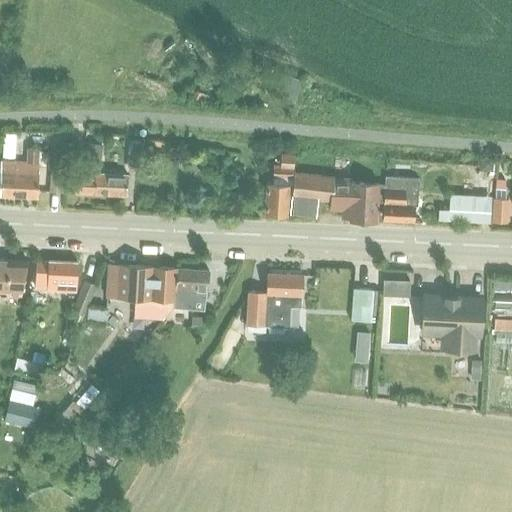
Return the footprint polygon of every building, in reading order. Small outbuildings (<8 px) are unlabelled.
[(62,139),(61,151),(73,151),(73,139),(62,139)] [(129,140),(127,165),(140,166),(142,141),(129,140)] [(87,141),(84,166),(100,168),(103,143),(87,141)] [(1,160),(0,172),(0,193),(37,196),(38,171),(37,170),(38,156),(43,156),(44,150),(38,150),(39,147),(26,147),(26,161),(1,160)] [(72,162),(73,151),(61,151),(44,150),(43,156),(43,160),(72,162)] [(272,165),(272,177),(292,177),(293,154),(279,153),(279,165),(272,165)] [(51,164),(50,190),(62,190),(64,164),(51,164)] [(124,194),(126,174),(93,172),(93,174),(75,174),(75,190),(124,194)] [(289,198),(288,214),(314,216),(315,199),(328,200),(328,202),(341,202),(340,216),(347,217),(347,219),(375,220),(375,219),(374,219),(375,199),(376,190),(376,184),(350,181),(349,183),(332,182),(332,176),(293,173),(292,177),(292,184),(287,184),(286,197),(289,198)] [(376,190),(375,199),(377,200),(376,217),(412,220),(413,204),(416,204),(417,177),(384,176),(383,185),(377,184),(376,190)] [(264,183),(263,214),(285,214),(286,197),(287,184),(292,184),(292,177),(272,177),(271,183),(264,183)] [(494,177),(493,187),(503,188),(504,178),(494,177)] [(492,198),(490,222),(506,223),(508,199),(492,198)] [(441,208),(440,220),(488,223),(489,211),(441,208)] [(0,293),(3,294),(3,292),(19,293),(26,260),(0,257),(0,293)] [(36,260),(35,287),(47,287),(47,279),(57,280),(57,288),(75,289),(76,262),(36,260)] [(105,285),(105,296),(109,296),(134,298),(133,318),(160,319),(171,307),(172,300),(175,266),(118,263),(117,285),(110,285),(105,285)] [(175,266),(172,300),(171,307),(204,308),(208,269),(175,266)] [(268,325),(268,326),(288,327),(289,306),(300,307),(300,295),(301,295),(302,274),(266,272),(265,292),(247,291),(246,324),(268,325)] [(382,277),(381,295),(390,295),(408,296),(409,279),(390,278),(382,277)] [(95,285),(83,281),(71,309),(83,314),(95,285)] [(369,320),(372,288),(352,287),(349,318),(369,320)] [(480,298),(423,295),(421,331),(443,332),(442,347),(473,349),(474,328),(479,329),(480,298)] [(88,306),(87,319),(107,320),(107,307),(88,306)] [(192,314),(192,324),(204,324),(205,315),(192,314)] [(152,328),(143,340),(150,346),(160,334),(152,328)] [(354,348),(353,360),(365,361),(366,349),(354,348)] [(16,356),(14,368),(39,374),(42,363),(16,356)] [(470,359),(470,378),(479,379),(480,359),(470,359)] [(12,379),(10,388),(34,394),(36,385),(12,379)] [(73,398),(51,425),(62,434),(83,408),(99,391),(90,383),(75,400),(73,398)] [(37,405),(8,398),(3,419),(32,426),(37,405)]
